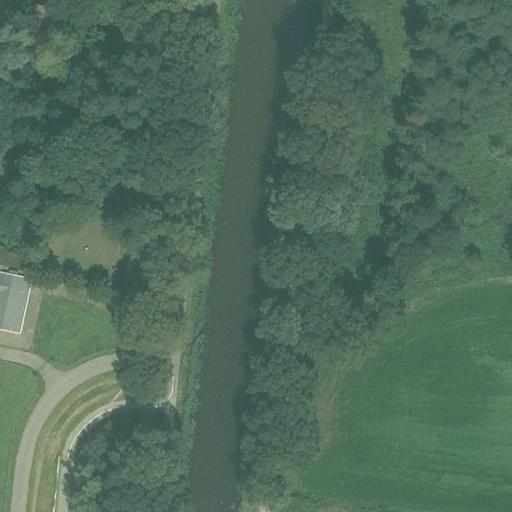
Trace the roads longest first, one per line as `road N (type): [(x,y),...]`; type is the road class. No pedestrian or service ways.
road 1 (unclassified): [(19,511),(38,412),(65,384),(93,366),(177,353),(215,0)]
road 2 (track): [(264,511),(281,314),(328,0)]
